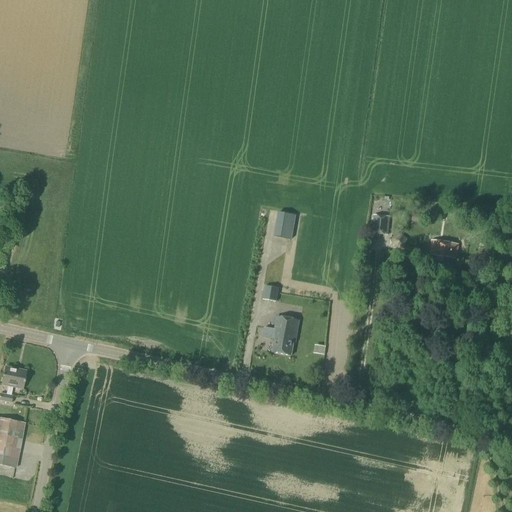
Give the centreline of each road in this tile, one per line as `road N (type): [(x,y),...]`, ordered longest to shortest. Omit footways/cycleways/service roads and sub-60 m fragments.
road 1 (tertiary): [(511,441),(68,346)]
road 2 (tertiary): [(37,511),(68,346)]
